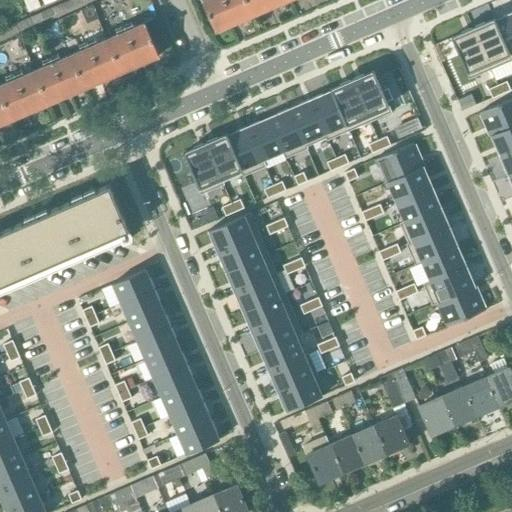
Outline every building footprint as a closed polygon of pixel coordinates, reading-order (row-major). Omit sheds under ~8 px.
[(0,39),(91,0),(68,0),(0,29),(0,39)] [(41,7),(37,0),(23,0),(29,12),(41,7)] [(251,16),(244,0),(201,0),(215,32),(251,16)] [(244,0),(251,16),(287,0),(244,0)] [(511,13),(503,17),(495,20),(510,53),(511,52),(511,13)] [(475,27),(473,28),(490,69),(511,60),(511,58),(510,53),(495,20),(495,19),(493,19),(484,23),(475,27)] [(107,39),(121,72),(158,56),(144,23),(107,39)] [(454,36),(451,38),(469,79),(490,69),(473,28),(471,29),(461,33),(454,36)] [(85,88),(121,72),(107,39),(71,54),(85,88)] [(48,103),(85,88),(71,54),(34,70),(48,103)] [(34,70),(0,84),(0,93),(11,119),(48,103),(34,70)] [(354,79),(351,80),(369,122),(373,120),(391,112),(386,101),(392,98),(387,88),(382,90),(373,71),(372,72),(363,75),(354,79)] [(340,85),(330,90),(330,91),(347,131),(369,122),(351,80),(349,81),(340,85)] [(506,81),(497,85),(501,94),(510,90),(506,81)] [(497,85),(488,89),(492,98),(501,94),(497,85)] [(312,99),(309,100),(326,138),(326,140),(337,135),(347,131),(330,91),(322,95),(312,99)] [(0,123),(11,119),(0,93),(0,123)] [(511,98),(497,104),(479,112),(482,119),(484,124),(486,127),(490,137),(492,137),(511,127),(511,98)] [(298,105),(291,108),(307,146),(326,138),(309,100),(298,105)] [(277,114),(267,118),(285,158),(308,148),(307,146),(291,108),(288,109),(287,110),(277,114)] [(260,122),(249,126),(266,166),(267,168),(286,160),(285,158),(267,118),(260,122)] [(227,134),(225,135),(242,174),(243,176),(266,166),(249,126),(246,127),(235,132),(228,135),(227,134)] [(511,127),(492,137),(495,145),(499,154),(500,156),(511,150),(511,127)] [(207,142),(206,143),(223,182),(240,174),(242,174),(225,135),(223,136),(217,138),(207,142)] [(387,136),(377,140),(381,149),(390,145),(387,136)] [(377,140),(368,144),(372,153),(381,149),(377,140)] [(396,150),(374,159),(385,184),(387,183),(423,168),(424,167),(423,166),(423,165),(419,155),(413,142),(396,150)] [(193,148),(183,153),(201,194),(219,186),(224,184),(223,182),(206,143),(203,144),(193,148)] [(511,150),(500,156),(500,157),(504,166),(508,175),(511,173),(511,150)] [(345,154),(336,158),(339,167),(349,163),(345,154)] [(336,158),(326,162),(330,171),(339,167),(336,158)] [(354,168),(344,172),(348,181),(357,177),(354,168)] [(423,168),(387,183),(396,202),(431,187),(430,185),(426,176),(423,168)] [(303,172),(294,176),(297,185),(307,181),(303,172)] [(282,181),(272,185),(276,194),(277,194),(286,190),(282,181)] [(0,292),(36,277),(122,240),(123,242),(130,239),(132,238),(131,236),(128,230),(118,205),(109,185),(47,212),(0,231),(0,292)] [(272,185),(263,189),(267,198),(276,194),(272,185)] [(431,187),(396,202),(404,221),(439,206),(435,197),(431,188),(431,187)] [(240,199),(231,203),(235,212),(244,208),(240,199)] [(231,203),(222,207),(225,216),(235,212),(231,203)] [(379,204),(370,208),(374,217),(383,213),(381,208),(379,204)] [(404,221),(399,223),(408,243),(448,225),(447,225),(443,216),(439,206),(404,221)] [(370,208),(361,212),(363,216),(365,220),(374,217),(370,208)] [(241,216),(209,230),(213,240),(217,250),(218,251),(259,233),(250,212),(241,216)] [(284,217),(274,222),(278,231),(288,226),(286,222),(284,217)] [(274,222),(265,225),(269,234),(278,231),(274,222)] [(408,243),(406,244),(407,246),(415,265),(457,247),(452,237),(448,228),(448,225),(408,243)] [(259,233),(218,251),(218,252),(222,262),(226,271),(268,253),(259,233)] [(396,243),(388,247),(391,256),(400,252),(398,248),(396,243)] [(388,247),(378,251),(380,256),(382,260),(391,256),(388,247)] [(415,265),(409,268),(416,286),(423,283),(465,265),(457,247),(415,265)] [(268,253),(226,271),(230,280),(234,290),(235,291),(276,273),(272,263),(268,253)] [(301,257),(291,261),(295,270),(305,266),(303,262),(301,257)] [(291,261),(282,265),(284,270),(286,274),(288,273),(295,270),(291,261)] [(465,265),(423,283),(431,302),(432,305),(437,303),(475,286),(475,284),(473,285),(465,265)] [(144,269),(112,283),(112,284),(121,303),(154,289),(153,287),(149,277),(145,269),(144,269)] [(276,273),(235,291),(235,292),(239,302),(243,311),(285,293),(294,288),(288,273),(286,274),(284,270),(276,273)] [(414,283),(405,287),(409,296),(417,292),(415,287),(414,283)] [(475,286),(437,303),(446,326),(485,309),(484,306),(475,286)] [(405,287),(395,291),(397,295),(399,300),(409,296),(405,287)] [(154,289),(121,303),(129,322),(161,307),(158,300),(154,290),(154,289)] [(285,293),(243,311),(247,320),(251,329),(252,331),(293,313),(293,311),(285,293)] [(318,297),(308,301),(312,310),(322,306),(320,301),(318,297)] [(308,301),(299,305),(301,309),(303,314),(312,310),(308,301)] [(91,305),(82,310),(86,318),(95,314),(91,305)] [(161,307),(129,322),(137,340),(170,326),(169,325),(165,315),(161,307)] [(293,313),(252,331),(252,332),(256,341),(261,351),(296,336),(302,333),(297,321),(293,313)] [(95,314),(86,318),(89,327),(99,323),(95,314)] [(170,326),(137,340),(145,360),(178,346),(174,337),(170,327),(170,326)] [(422,326),(412,330),(416,339),(426,335),(422,326)] [(296,336),(261,351),(264,359),(268,369),(303,354),(303,353),(296,337),(296,336)] [(335,336),(325,340),(329,349),(339,345),(337,341),(335,336)] [(469,340),(474,352),(479,364),(488,360),(477,336),(469,340)] [(12,340),(3,344),(6,352),(16,348),(12,340)] [(325,340),(316,345),(318,349),(320,354),(329,349),(325,340)] [(474,352),(469,340),(454,346),(459,358),(474,352)] [(108,343),(98,347),(102,356),(111,351),(108,343)] [(178,346),(145,360),(153,378),(186,363),(185,362),(181,352),(178,346)] [(16,348),(6,352),(10,361),(20,357),(16,348)] [(451,348),(446,350),(451,361),(456,359),(451,348)] [(303,354),(268,369),(269,372),(273,381),(278,391),(313,376),(317,374),(316,372),(326,368),(320,354),(318,349),(308,353),(308,352),(303,354)] [(451,361),(446,350),(435,354),(444,378),(456,373),(451,361)] [(112,353),(103,357),(106,366),(116,362),(112,353)] [(186,363),(153,378),(161,397),(194,382),(191,374),(187,365),(186,363)] [(485,377),(497,405),(511,398),(511,378),(507,367),(485,377)] [(390,373),(404,403),(415,398),(401,368),(390,373)] [(351,373),(341,377),(345,386),(355,381),(351,373)] [(404,403),(390,373),(379,378),(393,408),(404,403)] [(313,376),(278,391),(282,401),(285,409),(286,411),(321,396),(313,376)] [(28,377),(19,381),(23,390),(32,386),(28,377)] [(485,377),(463,387),(475,415),(497,405),(485,377)] [(124,380),(114,384),(118,393),(127,389),(124,380)] [(194,382),(161,397),(169,415),(202,400),(201,399),(197,390),(194,382)] [(32,386),(23,390),(27,398),(36,394),(32,386)] [(463,387),(440,396),(452,424),(475,415),(463,387)] [(127,389),(118,393),(122,402),(131,397),(127,389)] [(350,391),(339,396),(344,407),(355,402),(350,391)] [(339,396),(331,399),(336,410),(344,407),(339,396)] [(440,396),(418,406),(431,434),(452,424),(440,396)] [(202,400),(169,415),(177,434),(210,419),(207,412),(203,402),(202,400)] [(327,401),(304,410),(314,433),(322,429),(317,418),(332,412),(327,401)] [(45,415),(35,419),(39,427),(48,423),(45,415)] [(373,425),(385,453),(408,444),(395,416),(373,425)] [(140,418),(131,422),(134,430),(144,426),(143,426),(140,418)] [(210,419),(177,434),(186,453),(186,454),(219,439),(217,436),(215,431),(211,421),(210,419)] [(5,420),(0,421),(0,444),(13,438),(5,420)] [(48,423),(39,427),(43,436),(52,432),(48,423)] [(363,463),(385,453),(373,425),(351,435),(363,463)] [(144,426),(134,430),(138,439),(147,435),(144,426)] [(285,432),(279,435),(289,458),(295,455),(285,432)] [(341,472),(363,463),(351,435),(329,444),(341,472)] [(325,436),(302,445),(306,454),(319,482),(341,472),(329,444),(325,436)] [(13,438),(0,444),(0,466),(22,457),(14,438),(13,438)] [(61,452),(51,456),(55,465),(64,461),(61,452)] [(204,453),(182,463),(187,473),(195,470),(201,468),(206,480),(214,477),(214,475),(204,453)] [(156,455),(147,460),(151,469),(160,465),(156,455)] [(22,457),(0,466),(0,488),(30,476),(22,457)] [(64,461),(55,465),(59,473),(68,469),(64,461)] [(178,464),(171,468),(175,479),(183,476),(178,464)] [(159,473),(152,476),(158,488),(164,485),(164,484),(175,479),(171,468),(159,473)] [(201,468),(195,470),(201,482),(206,480),(201,468)] [(30,476),(0,488),(0,497),(2,501),(4,508),(5,509),(38,495),(38,494),(30,476)] [(118,490),(127,511),(141,511),(135,497),(146,492),(141,481),(130,486),(129,485),(118,490)] [(213,494),(220,511),(246,511),(235,485),(213,494)] [(77,490),(68,494),(72,503),(81,499),(77,490)] [(127,511),(118,490),(107,495),(87,504),(90,511),(101,511),(112,506),(114,511),(127,511)] [(194,511),(220,511),(213,494),(191,504),(194,511)] [(45,511),(38,495),(5,509),(5,510),(6,511),(45,511)]
